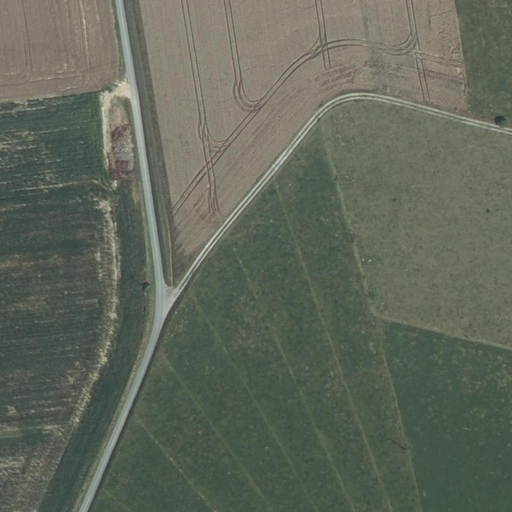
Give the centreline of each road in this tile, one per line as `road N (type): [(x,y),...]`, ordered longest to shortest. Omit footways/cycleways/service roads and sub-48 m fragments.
road 1 (unclassified): [(118,0),(162,306),(75,511)]
road 2 (track): [(162,306),(308,125),(338,99),(388,98),(511,131)]
road 3 (track): [(162,306),(174,258),(137,0)]
